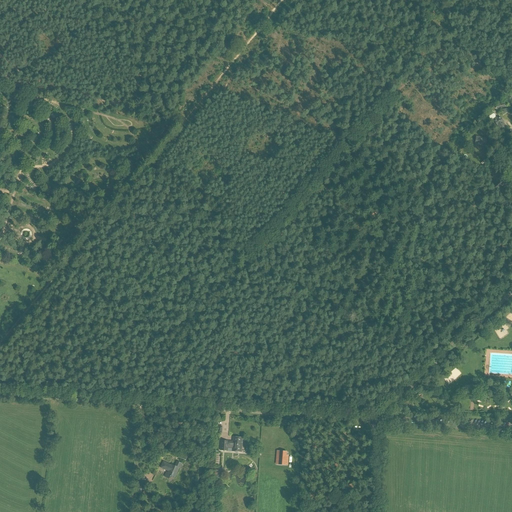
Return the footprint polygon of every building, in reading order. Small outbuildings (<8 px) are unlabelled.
[(495,117),(491,110),(484,115),(489,122),(490,120),(492,123),(494,121),(495,122),(499,129),(501,128),(502,130),(505,129),(503,126),(505,125),(503,122),(501,118),(500,117),(498,118),(496,116),(495,117)] [(486,145),(487,138),(476,136),(475,144),(486,145)] [(242,452),(243,438),(233,437),(233,442),(228,442),(228,441),(221,440),(220,450),(228,451),(228,448),(232,448),(232,451),(242,452)] [(288,466),(289,455),(287,455),(287,451),(279,451),(278,465),(288,466)] [(171,465),(163,461),(160,468),(168,471),(168,472),(166,472),(164,477),(169,479),(170,476),(175,477),(179,468),(181,468),(183,464),(178,461),(175,466),(171,464),(171,465)]
